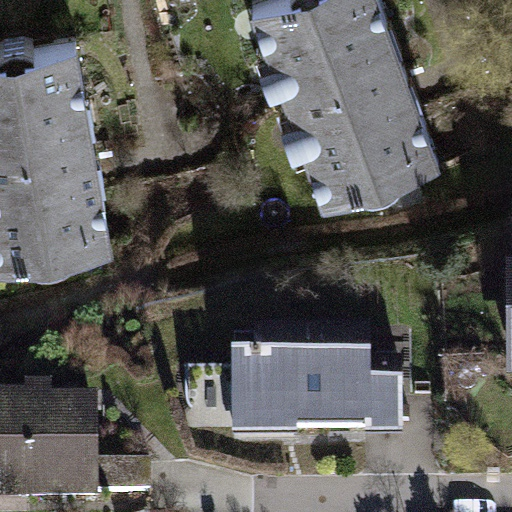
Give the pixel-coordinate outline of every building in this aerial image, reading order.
[(378,0),(313,0),(262,18),(277,62),(263,67),(276,103),(288,99),(298,126),(281,132),(296,173),(313,167),(330,213),(441,174),(408,81),(378,0)] [(97,163),(78,42),(0,53),(0,272),(111,255),(97,163)] [(511,283),(501,284),(503,391),(511,391),(511,283)] [(255,355),(229,355),(231,441),(299,440),(299,422),(358,421),(358,435),(403,434),(402,357),(363,357),(363,328),(255,330),(255,355)] [(0,398),(0,500),(148,499),(148,467),(90,467),(90,398),(0,398)]
